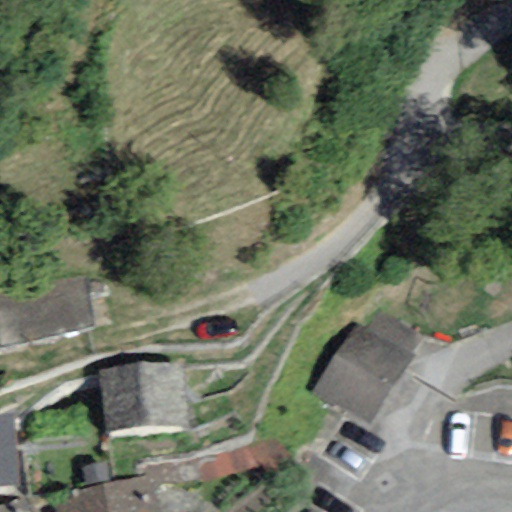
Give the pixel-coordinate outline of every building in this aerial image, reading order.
[(84,279),(0,296),(0,333),(4,353),(96,334),(84,279)] [(377,310),(367,326),(415,356),(425,339),(377,310)] [(367,326),(360,321),(312,395),(366,430),(415,356),(367,326)] [(180,368),(101,373),(106,440),(185,434),(180,368)] [(12,420),(0,420),(0,494),(19,492),(12,420)] [(155,511),(150,482),(53,501),(55,511),(155,511)]
